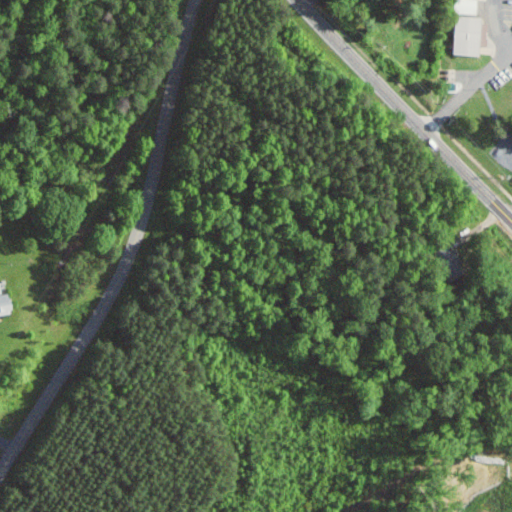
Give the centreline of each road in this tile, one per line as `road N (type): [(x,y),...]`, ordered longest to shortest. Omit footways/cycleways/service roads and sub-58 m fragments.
road 1 (residential): [(0,471),(127,258),(195,0)]
road 2 (secondary): [(511,220),(320,24)]
